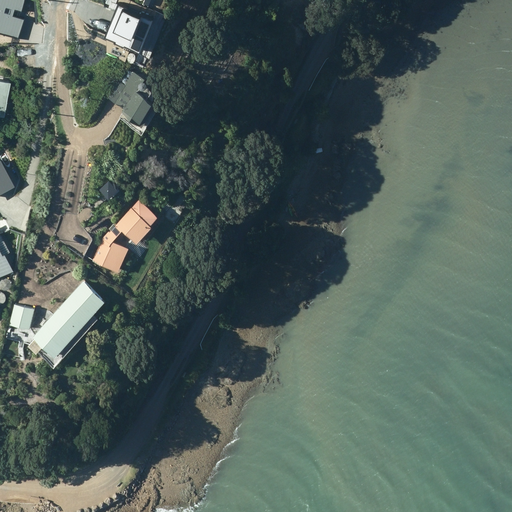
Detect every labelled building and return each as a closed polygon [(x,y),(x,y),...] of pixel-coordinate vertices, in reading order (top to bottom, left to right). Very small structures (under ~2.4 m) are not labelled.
[(0,0),(0,33),(18,38),(23,20),(14,17),(15,11),(22,13),(25,0),(0,0)] [(139,53),(153,20),(119,7),(106,39),(139,53)] [(156,96),(143,88),(147,82),(128,71),(111,101),(126,109),(123,114),(141,125),(140,127),(147,131),(159,110),(151,105),(156,96)] [(0,118),(4,119),(10,85),(0,83),(0,118)] [(19,109),(14,100),(7,104),(12,113),(19,109)] [(0,158),(0,180),(9,176),(0,158)] [(140,200),(105,238),(103,237),(93,262),(120,274),(131,251),(126,249),(134,241),(140,247),(155,230),(153,228),(161,219),(140,200)] [(0,270),(10,265),(0,245),(0,270)] [(86,283),(36,338),(38,340),(31,348),(40,356),(47,348),(59,359),(109,304),(86,283)] [(32,330),(36,310),(16,306),(12,326),(32,330)]
